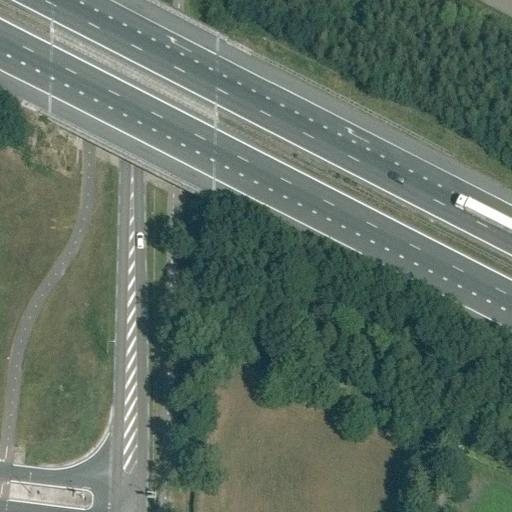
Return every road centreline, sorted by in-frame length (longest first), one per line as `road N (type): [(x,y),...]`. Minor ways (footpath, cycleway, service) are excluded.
road 1 (motorway): [(2,37),(511,298)]
road 2 (motorway): [(511,241),(44,0)]
road 3 (secondary): [(129,487),(136,0)]
road 4 (motorway): [(129,487),(0,472)]
